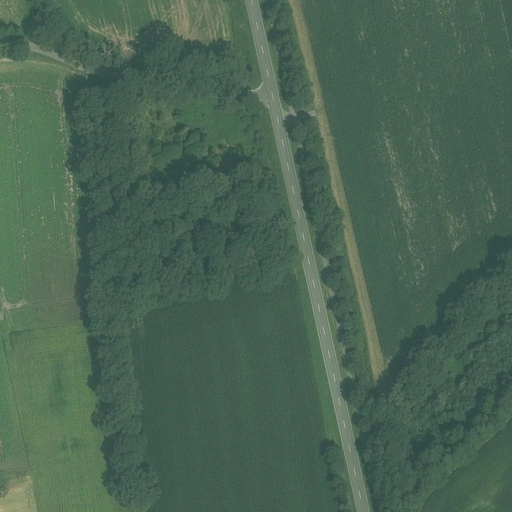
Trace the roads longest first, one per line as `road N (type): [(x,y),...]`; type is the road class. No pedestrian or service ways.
road 1 (secondary): [(364,511),(274,96)]
road 2 (unclassified): [(274,96),(98,78),(18,45),(0,48)]
